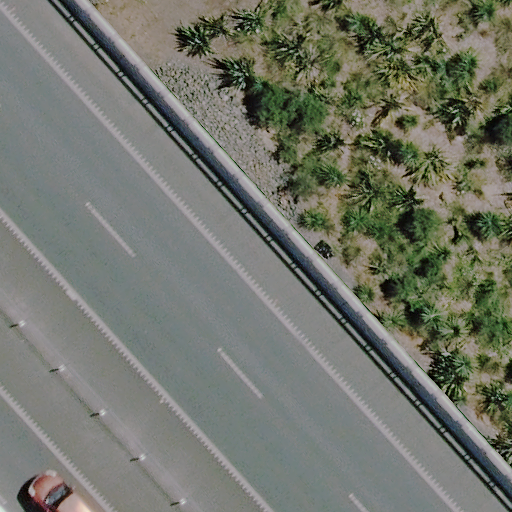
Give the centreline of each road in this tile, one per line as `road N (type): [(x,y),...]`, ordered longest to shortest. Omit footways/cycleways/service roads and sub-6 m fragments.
road 1 (motorway): [(0,84),(385,511)]
road 2 (track): [(139,0),(0,133)]
